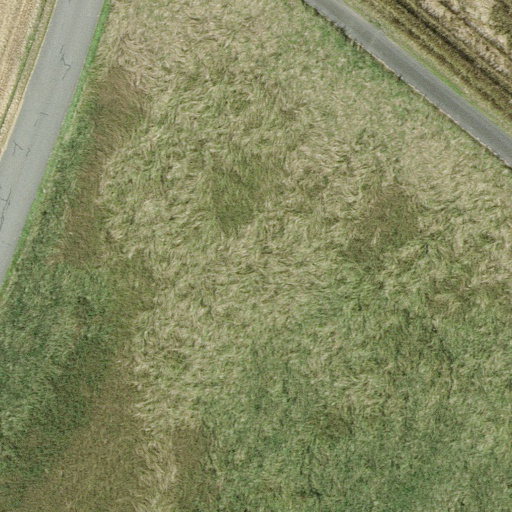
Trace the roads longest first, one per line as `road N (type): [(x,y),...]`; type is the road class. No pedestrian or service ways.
road 1 (unclassified): [(84,0),(0,240)]
road 2 (track): [(511,153),(325,0)]
